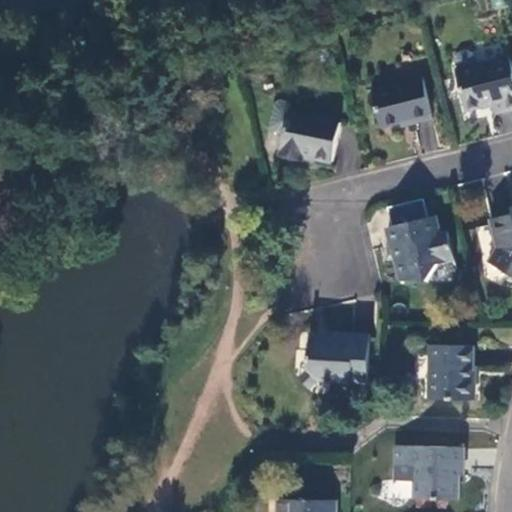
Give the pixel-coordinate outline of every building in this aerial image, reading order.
[(452,56),(455,67),(472,63),(470,52),(463,48),(456,50),(452,56)] [(455,67),(453,67),(463,109),(488,102),(491,112),(511,106),(511,77),(506,55),(472,63),(455,67)] [(419,76),(370,87),(379,124),(410,116),(411,120),(429,115),(419,76)] [(270,128),(281,130),(285,109),(287,99),(277,97),(271,100),(266,123),(270,128)] [(336,120),(285,109),(281,130),(276,153),(299,159),(300,153),(328,158),(336,120)] [(511,211),(488,217),(495,247),(487,260),(511,275),(511,203),(509,204),(511,211)] [(433,214),(385,226),(389,245),(395,244),(397,256),(393,258),(398,278),(424,279),(434,262),(451,258),(444,230),(437,231),(433,214)] [(365,382),(368,332),(338,330),(338,339),(326,338),(326,336),(308,336),(307,348),(304,347),(303,355),(306,355),(306,366),(316,378),(365,382)] [(471,344),(428,342),(427,396),(471,397),(472,374),(470,374),(471,344)] [(308,385),(316,378),(306,366),(298,374),(308,385)] [(461,446),(392,444),(392,465),(412,465),(412,497),(456,498),(457,465),(461,465),(461,446)] [(331,511),(332,499),(278,498),(278,511),(331,511)]
